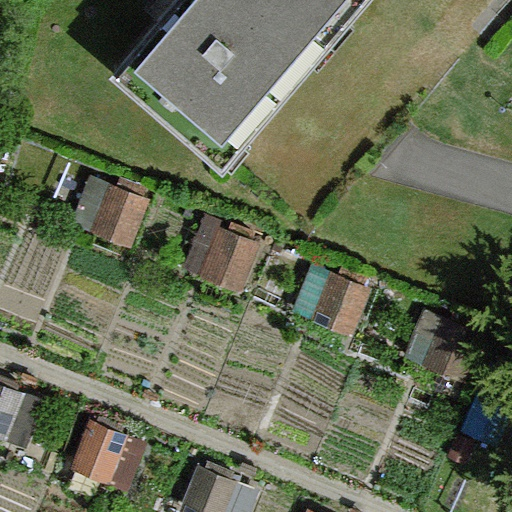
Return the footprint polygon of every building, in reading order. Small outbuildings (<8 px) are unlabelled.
[(284,0),(179,0),(120,69),(224,159),(329,39),(284,0)] [(284,0),(329,39),(362,0),(284,0)] [(154,202),(150,200),(154,189),(124,177),(120,188),(93,177),(73,226),(134,250),(154,202)] [(231,222),(228,230),(204,220),(183,272),(244,297),(265,245),(253,241),(257,233),(231,222)] [(375,291),(365,287),(369,278),(344,268),(340,277),(312,266),(293,313),(355,338),(375,291)] [(427,312),(408,359),(463,382),(482,334),(427,312)] [(0,377),(0,441),(24,451),(44,401),(19,391),(21,386),(0,377)] [(150,446),(118,433),(121,426),(102,419),(99,425),(92,422),(71,471),(130,495),(150,446)] [(209,462),(206,470),(201,468),(183,511),(252,511),(261,492),(236,482),(239,474),(209,462)]
